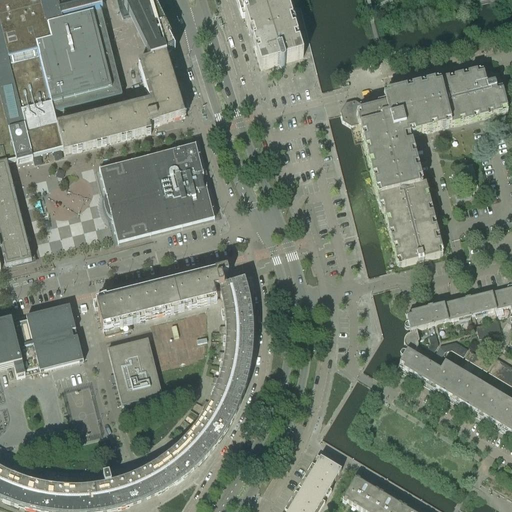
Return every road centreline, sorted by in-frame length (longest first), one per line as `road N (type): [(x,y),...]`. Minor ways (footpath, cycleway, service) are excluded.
road 1 (unclassified): [(244,236),(264,355),(250,411),(193,511)]
road 2 (residential): [(511,466),(353,373),(351,293)]
road 3 (unclassified): [(0,297),(244,236)]
road 4 (unclassified): [(264,511),(320,393),(325,297)]
road 5 (tertiary): [(238,511),(297,399),(304,301)]
road 6 (tertiary): [(287,303),(279,393),(217,511)]
road 7 (tertiary): [(280,227),(210,24)]
road 8 (tertiary): [(191,30),(263,231)]
road 9 (unclassified): [(174,41),(244,236)]
road 10 (unclassified): [(325,297),(258,117)]
road 11 (residential): [(464,277),(453,231),(509,215),(494,160)]
road 12 (unclassified): [(258,117),(382,79)]
road 13 (unclassified): [(258,117),(223,0)]
